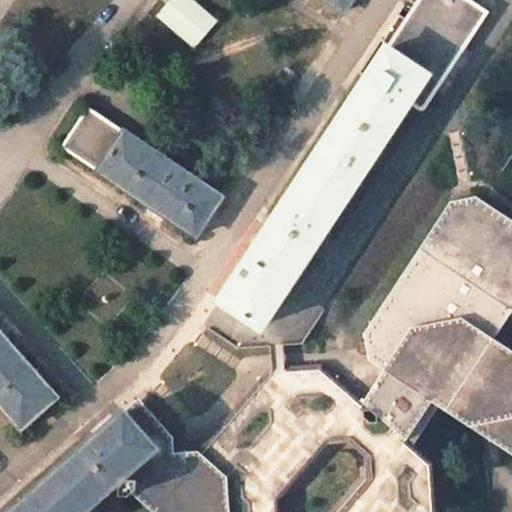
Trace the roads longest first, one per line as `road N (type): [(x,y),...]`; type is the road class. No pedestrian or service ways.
road 1 (unknown): [(213,287),(382,0)]
road 2 (unknown): [(0,307),(82,388),(106,398),(156,370),(213,287)]
road 3 (unknown): [(23,149),(213,287)]
road 4 (unknown): [(23,149),(139,0)]
